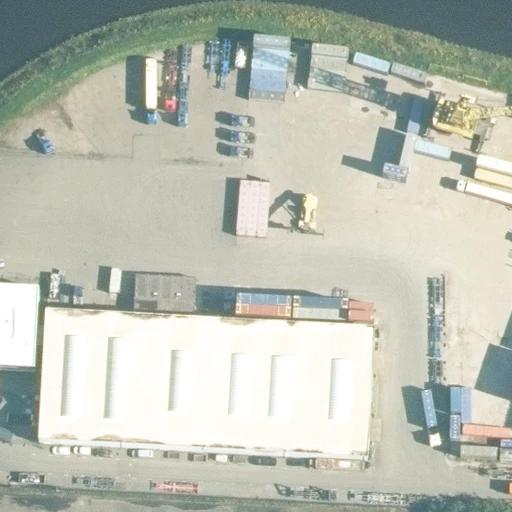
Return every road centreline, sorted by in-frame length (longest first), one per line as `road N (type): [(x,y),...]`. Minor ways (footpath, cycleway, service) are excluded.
road 1 (unclassified): [(511,491),(28,465)]
road 2 (unknown): [(200,301),(15,276),(39,191),(68,176),(122,189)]
road 3 (unknown): [(415,328),(200,301)]
road 4 (unknown): [(415,328),(408,212),(384,139)]
road 5 (unknown): [(407,485),(415,328)]
road 6 (unknown): [(122,189),(200,301)]
